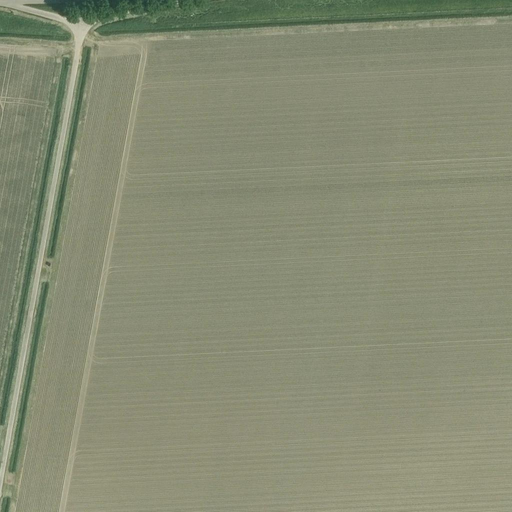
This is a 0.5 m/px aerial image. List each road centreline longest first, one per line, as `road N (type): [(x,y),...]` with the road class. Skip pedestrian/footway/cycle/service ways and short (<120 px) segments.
road 1 (track): [(0,481),(80,25)]
road 2 (track): [(193,0),(80,25),(0,1)]
